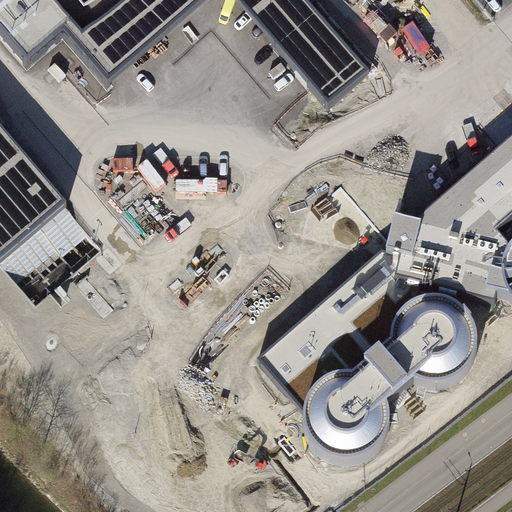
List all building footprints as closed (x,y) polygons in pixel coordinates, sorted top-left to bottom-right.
[(50,0),(0,0),(0,39),(23,68),(73,27),(50,0)] [(236,0),(329,107),(372,71),(310,0),(90,0),(74,14),(123,70),(204,0),(236,0)] [(0,264),(63,212),(0,137),(0,264)] [(511,144),(413,232),(396,230),(400,200),(319,179),(304,236),(384,257),(264,363),(302,411),(301,424),(305,438),(313,451),(330,463),(354,464),(375,456),(385,442),(389,424),(432,386),(455,381),(471,364),(477,345),(472,323),(462,310),(465,298),(503,308),(511,314),(511,250),(508,253),(494,239),(511,225),(511,144)] [(101,254),(131,234),(99,187),(69,207),(101,254)] [(97,372),(115,355),(99,338),(61,373),(130,446),(149,427),(97,372)]
